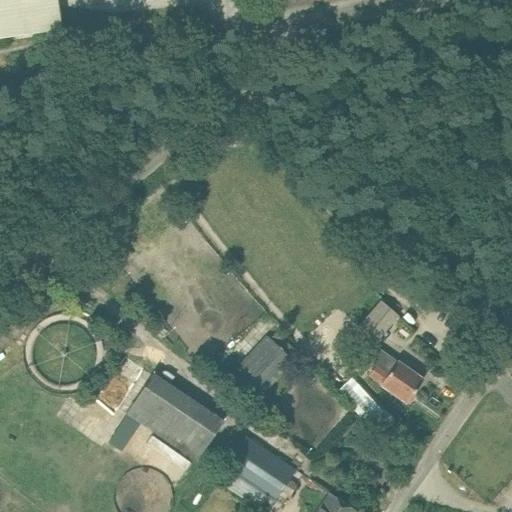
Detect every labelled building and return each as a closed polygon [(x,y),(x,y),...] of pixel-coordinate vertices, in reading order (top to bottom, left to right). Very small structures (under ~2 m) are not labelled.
[(0,0),(0,37),(61,29),(56,0),(0,0)] [(373,310),(345,342),(361,356),(397,316),(380,302),(373,310)] [(0,334),(0,352),(9,345),(0,334)] [(293,361),(264,336),(224,379),(252,404),(293,361)] [(423,379),(376,346),(368,359),(376,365),(368,375),(380,384),(406,403),(423,379)] [(197,460),(223,420),(153,373),(127,412),(197,460)] [(349,376),(335,389),(368,423),(382,409),(349,376)] [(244,435),(216,479),(262,510),(264,506),(267,509),(280,489),(289,495),(297,484),(288,478),(294,468),(244,435)] [(355,511),(356,511),(340,500),(329,493),(315,511),(355,511)]
